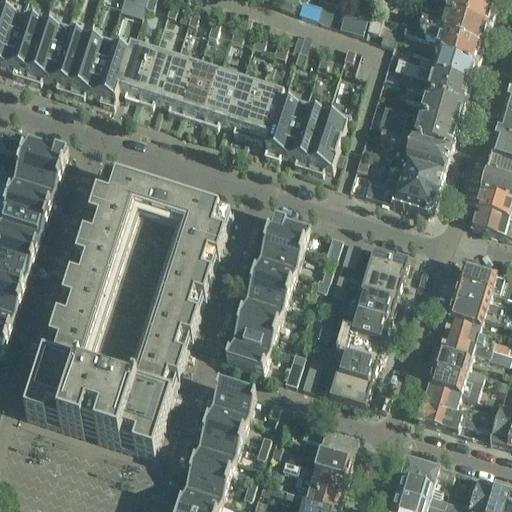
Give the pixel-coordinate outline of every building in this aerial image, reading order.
[(135,9),(138,0),(126,0),(124,6),(135,9)] [(421,0),(451,9),(448,19),(490,33),(496,12),(455,0),(421,0)] [(478,0),(476,6),(496,12),(499,2),(492,0),(478,0)] [(281,3),(274,1),(272,8),(279,10),(281,3)] [(154,16),(157,5),(149,2),(146,13),(154,16)] [(0,70),(7,73),(25,17),(24,16),(23,21),(3,15),(4,10),(3,10),(0,19),(0,70)] [(175,24),(179,13),(171,10),(167,22),(175,24)] [(332,30),(337,13),(324,10),(320,27),(332,30)] [(188,30),(192,19),(184,16),(180,27),(188,30)] [(27,85),(47,24),(25,17),(7,73),(14,75),(13,81),(27,85)] [(344,18),(341,33),(364,40),(368,24),(344,18)] [(407,29),(442,40),(484,53),(490,33),(448,19),(445,30),(406,18),(404,28),(407,29)] [(196,32),(200,21),(192,19),(188,30),(196,32)] [(378,39),(382,26),(371,22),(367,36),(378,39)] [(50,87),(68,31),(47,24),(27,85),(41,90),(43,85),(50,87)] [(216,44),(221,29),(213,27),(208,42),(216,44)] [(405,37),(439,48),(436,58),(440,60),(478,73),(484,53),(442,40),(407,29),(405,37)] [(70,99),(90,38),(68,31),(50,87),(58,89),(56,94),(70,99)] [(242,50),(246,39),(235,35),(231,46),(242,50)] [(94,101),(112,45),(90,38),(70,99),(84,104),(86,99),(94,101)] [(307,60),(313,42),(309,41),(305,39),(299,58),(307,60)] [(263,57),(267,46),(256,43),(252,54),(263,57)] [(114,113),(134,49),(133,49),(132,51),(112,45),(94,101),(101,103),(99,108),(114,113)] [(139,109),(158,52),(156,51),(155,56),(134,49),(114,113),(120,97),(126,99),(125,104),(139,109)] [(285,65),(288,54),(277,51),(274,62),(285,65)] [(162,111),(178,59),(158,52),(139,109),(153,113),(155,108),(162,111)] [(352,68),(356,57),(348,55),(344,66),(352,68)] [(303,72),(307,60),(299,58),(296,69),(303,72)] [(182,122),(200,66),(178,59),(162,111),(170,113),(168,118),(182,122)] [(435,77),(434,78),(473,91),(478,73),(440,60),(438,67),(424,63),(421,73),(435,77)] [(325,79),(329,68),(321,65),(317,76),(325,79)] [(204,129),(222,73),(221,72),(220,77),(200,71),(202,66),(200,66),(182,122),(204,129)] [(431,89),(428,100),(466,112),(473,91),(434,78),(435,77),(421,73),(408,68),(405,80),(431,89)] [(227,131),(244,80),(222,73),(204,129),(218,134),(220,129),(227,131)] [(247,144),(264,91),(244,85),(245,80),(244,80),(227,131),(235,134),(233,139),(247,144)] [(266,162),(286,98),(264,91),(247,144),(262,148),(263,143),(270,145),(265,162),(266,162)] [(425,109),(421,122),(460,134),(466,112),(428,100),(427,101),(409,95),(406,104),(425,109)] [(289,164),(307,107),(286,101),(287,99),(286,98),(266,162),(280,166),(281,161),(289,164)] [(309,176),(329,114),(328,114),(326,119),(306,112),(308,108),(307,107),(289,164),(296,166),(295,171),(309,176)] [(385,111),(379,133),(384,135),(401,140),(407,118),(385,111)] [(333,178),(351,122),(329,114),(309,176),(323,180),(325,175),(333,178)] [(511,122),(506,121),(500,142),(511,145),(511,122)] [(418,133),(414,144),(414,145),(453,156),(460,134),(421,122),(418,133)] [(408,166),(407,168),(446,179),(453,156),(414,145),(414,144),(401,140),(384,135),(380,149),(396,153),(393,162),(408,166)] [(511,145),(500,142),(493,163),(511,168),(511,145)] [(29,145),(22,167),(62,180),(69,158),(29,145)] [(373,157),(364,155),(358,175),(367,177),(373,157)] [(405,176),(401,188),(440,200),(446,179),(407,168),(408,166),(393,162),(390,171),(405,176)] [(511,168),(493,163),(490,176),(511,182),(511,168)] [(22,167),(15,187),(56,200),(62,180),(22,167)] [(511,182),(490,176),(483,199),(511,207),(511,182)] [(138,191),(105,180),(27,424),(26,424),(1,504),(13,508),(11,511),(140,511),(234,221),(200,210),(138,191)] [(15,187),(8,208),(49,221),(56,200),(15,187)] [(364,201),(394,210),(428,221),(428,219),(435,217),(440,200),(401,188),(397,200),(384,196),(385,194),(368,189),(364,201)] [(511,207),(483,199),(478,216),(511,226),(511,207)] [(8,208),(2,228),(43,241),(49,221),(8,208)] [(511,226),(478,216),(473,233),(511,244),(511,226)] [(311,236),(274,224),(268,246),(305,257),(311,236)] [(2,228),(0,233),(0,250),(36,262),(43,241),(2,228)] [(343,247),(332,243),(326,265),(336,268),(343,247)] [(298,278),(305,257),(268,246),(261,266),(298,278)] [(360,252),(349,249),(342,270),(353,274),(360,252)] [(0,250),(0,273),(29,283),(36,262),(0,250)] [(410,267),(374,257),(368,278),(404,288),(410,267)] [(291,299),(298,278),(261,266),(254,287),(291,299)] [(0,273),(0,295),(23,303),(29,283),(0,273)] [(511,288),(466,274),(460,291),(493,301),(508,305),(511,306),(511,288)] [(330,289),(333,278),(325,276),(322,286),(330,289)] [(404,288),(368,278),(362,299),(398,309),(404,288)] [(347,283),(339,280),(336,290),(344,293),(347,283)] [(326,299),(330,289),(322,286),(319,285),(315,296),(326,299)] [(285,319),(291,299),(254,287),(248,307),(285,319)] [(344,293),(336,290),(332,301),(344,305),(347,294),(344,293)] [(460,291),(455,308),(488,318),(504,324),(506,317),(507,314),(491,308),(493,301),(460,291)] [(0,295),(0,318),(16,324),(23,303),(0,295)] [(391,330),(398,309),(362,299),(355,320),(391,330)] [(278,340),(285,319),(248,307),(241,328),(278,340)] [(455,308),(450,324),(483,335),(485,327),(511,335),(511,326),(504,324),(488,318),(455,308)] [(0,318),(0,341),(9,344),(16,324),(0,318)] [(319,331),(322,321),(314,318),(311,329),(319,331)] [(385,352),(391,330),(355,320),(349,341),(385,352)] [(334,325),(323,321),(319,332),(331,335),(334,325)] [(450,324),(445,341),(478,351),(509,360),(511,352),(481,342),(483,335),(450,324)] [(271,360),(278,340),(241,328),(234,348),(271,360)] [(316,342),(319,331),(311,329),(308,339),(316,342)] [(331,335),(319,332),(316,342),(327,346),(331,335)] [(0,341),(0,365),(2,366),(9,344),(0,341)] [(379,373),(385,352),(349,341),(343,362),(379,373)] [(445,341),(440,358),(473,368),(475,360),(511,371),(511,369),(511,361),(509,360),(478,351),(445,341)] [(264,382),(271,360),(234,348),(227,371),(264,382)] [(440,358),(435,375),(468,385),(484,390),(486,381),(470,377),(473,368),(440,358)] [(303,371),(306,363),(295,360),(292,367),(303,371)] [(373,394),(379,373),(343,362),(337,383),(373,394)] [(324,367),(312,363),(309,374),(320,378),(324,367)] [(296,393),(303,371),(292,367),(285,389),(296,393)] [(320,378),(309,374),(302,395),(314,398),(320,378)] [(435,375),(430,392),(463,402),(466,393),(494,402),(497,394),(484,390),(468,385),(435,375)] [(366,415),(373,394),(337,383),(330,404),(366,415)] [(502,395),(509,397),(511,388),(504,386),(502,395)] [(430,392),(424,409),(458,420),(496,431),(499,422),(475,415),(461,411),(463,402),(430,392)] [(250,426),(257,405),(220,393),(220,394),(213,414),(250,426)] [(458,420),(424,409),(420,426),(459,437),(461,429),(494,439),(496,431),(458,420)] [(281,417),(282,414),(282,413),(273,410),(270,422),(278,425),(281,417)] [(492,443),(491,447),(509,453),(511,442),(511,412),(511,414),(502,411),(499,422),(496,431),(494,439),(492,443)] [(244,447),(250,426),(213,414),(207,435),(244,447)] [(289,419),(285,431),(296,435),(300,423),(289,419)] [(325,450),(322,459),(354,469),(360,449),(307,434),(304,444),(325,450)] [(237,467),(244,447),(207,435),(200,455),(237,467)] [(264,443),(260,453),(268,456),(272,445),(264,443)] [(265,466),(268,456),(260,453),(257,464),(265,466)] [(230,488),(237,467),(200,455),(193,476),(230,488)] [(274,457),(273,464),(281,466),(282,459),(274,457)] [(294,470),(316,477),(349,487),(354,469),(322,459),(319,468),(297,461),(294,470)] [(408,465),(402,484),(435,494),(439,484),(454,489),(456,483),(455,483),(456,479),(442,475),(408,465)] [(296,489),(311,494),(344,504),(349,487),(316,477),(294,470),(286,467),(283,476),(299,481),(296,489)] [(224,509),(230,488),(193,476),(187,497),(224,509)] [(251,484),(247,494),(255,497),(259,486),(251,484)] [(402,484),(397,501),(431,511),(434,511),(462,511),(463,511),(440,505),(443,497),(435,494),(402,484)] [(478,490),(474,505),(471,511),(491,511),(497,492),(480,486),(478,490)] [(273,502),(288,506),(306,511),(341,511),(344,504),(311,494),(309,503),(288,497),(288,496),(264,489),(262,498),(273,502)] [(511,496),(497,492),(491,511),(509,511),(511,503),(511,496)] [(252,507),(255,497),(247,494),(244,505),(252,507)] [(222,511),(224,509),(187,497),(181,511),(222,511)] [(269,511),(273,502),(262,498),(257,511),(269,511)] [(397,501),(393,511),(434,511),(431,511),(397,501)]
